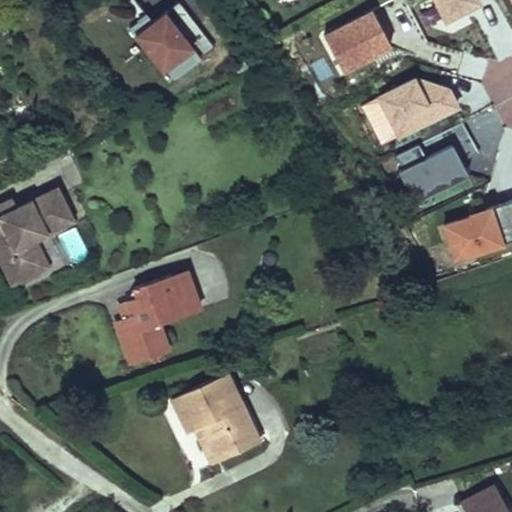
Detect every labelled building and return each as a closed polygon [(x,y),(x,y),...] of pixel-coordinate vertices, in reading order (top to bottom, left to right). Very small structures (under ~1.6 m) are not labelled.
[(490,0),(431,0),(440,20),(491,1),(490,0)] [(198,58),(179,33),(193,23),(177,2),(150,22),(144,15),(128,28),(157,68),(161,65),(171,78),(198,58)] [(371,11),(323,37),(342,71),(390,46),(371,11)] [(236,75),(247,68),(243,61),(236,64),(231,67),(236,75)] [(359,103),(381,146),(458,108),(441,73),(420,84),(416,75),(359,103)] [(392,155),(415,202),(448,187),(451,193),(473,183),(463,163),(479,156),(463,122),(392,155)] [(15,210),(11,201),(0,206),(0,225),(2,224),(6,232),(1,235),(0,235),(0,260),(2,264),(11,259),(21,280),(48,267),(34,240),(73,220),(57,189),(15,210)] [(471,217),(444,226),(450,243),(462,239),(467,257),(511,241),(511,202),(511,201),(478,212),(480,218),(471,221),(471,217)] [(77,225),(55,234),(68,264),(90,255),(77,225)] [(21,280),(11,259),(2,264),(12,284),(21,280)] [(185,269),(171,274),(178,293),(184,290),(192,312),(199,309),(192,288),(185,269)] [(133,287),(137,297),(126,301),(131,315),(124,318),(115,321),(131,365),(168,352),(158,324),(192,312),(184,290),(178,293),(171,274),(133,287)] [(131,315),(126,301),(119,303),(124,318),(131,315)] [(203,425),(220,460),(259,442),(225,372),(172,397),(188,432),(194,430),(203,425)] [(203,425),(194,430),(211,464),(220,460),(203,425)] [(461,501),(467,511),(507,511),(492,485),(461,501)]
